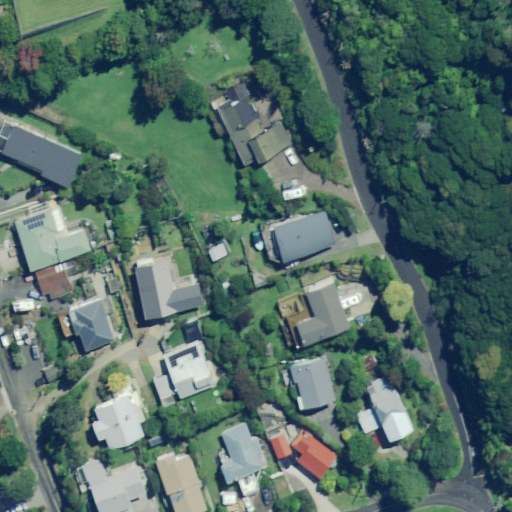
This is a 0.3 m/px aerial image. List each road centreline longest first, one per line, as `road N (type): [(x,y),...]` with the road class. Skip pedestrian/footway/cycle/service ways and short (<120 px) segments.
road 1 (residential): [(296,0),(332,84),(364,195),(424,313),(468,443),(472,479),(459,496)]
road 2 (residential): [(0,347),(57,511)]
